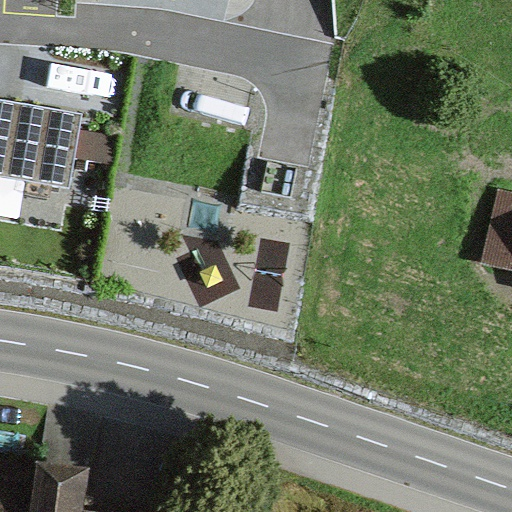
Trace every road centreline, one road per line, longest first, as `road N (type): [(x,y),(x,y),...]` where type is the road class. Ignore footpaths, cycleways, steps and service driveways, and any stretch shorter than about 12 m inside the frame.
road 1 (tertiary): [(511,487),(147,369),(0,339)]
road 2 (residential): [(0,27),(151,37),(294,70)]
